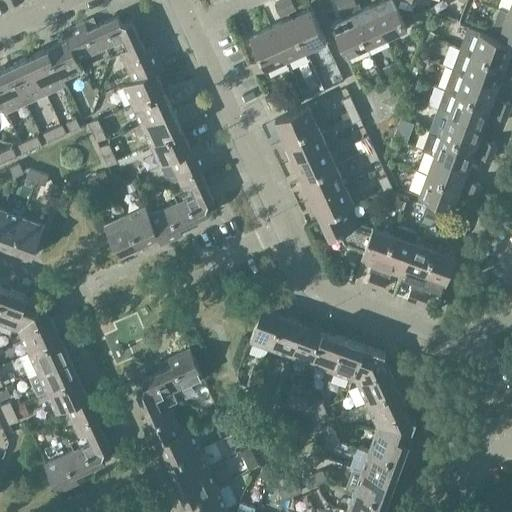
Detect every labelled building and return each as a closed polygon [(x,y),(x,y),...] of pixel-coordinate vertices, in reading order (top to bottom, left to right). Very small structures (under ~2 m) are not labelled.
[(288,12),(283,0),(275,4),(280,16),(288,12)] [(283,0),(288,12),(296,8),(292,0),(283,0)] [(337,0),(336,0),(344,17),(352,14),(345,0),(337,0)] [(345,0),(352,14),(360,10),(355,0),(345,0)] [(394,0),(381,0),(372,5),(387,37),(407,28),(398,6),(394,0)] [(360,10),(352,14),(367,46),(387,37),(372,5),(360,10)] [(511,12),(508,11),(497,7),(492,20),(496,21),(492,30),(511,36),(511,12)] [(312,8),(291,18),(306,50),(326,41),(312,8)] [(352,14),(344,17),(331,23),(346,56),(367,46),(352,14)] [(63,31),(67,39),(68,38),(78,60),(79,59),(107,47),(111,56),(121,52),(134,80),(134,81),(155,71),(156,72),(164,68),(154,47),(146,50),(132,20),(123,25),(118,15),(89,29),(85,21),(63,31)] [(291,18),(271,27),(286,59),(306,50),(291,18)] [(286,59),(271,27),(250,36),(261,59),(265,69),(286,59)] [(506,65),(511,67),(511,66),(511,58),(509,57),(511,48),(511,43),(469,27),(461,48),(506,65)] [(67,39),(47,48),(63,79),(64,78),(83,69),(79,59),(78,60),(68,38),(67,39)] [(47,48),(28,57),(46,94),(67,85),(64,78),(63,79),(47,48)] [(453,69),(498,85),(506,65),(461,48),(453,69)] [(8,66),(27,103),(46,94),(28,57),(8,66)] [(265,69),(261,59),(251,63),(256,73),(265,69)] [(396,63),(385,68),(389,77),(400,72),(396,63)] [(27,103),(8,66),(0,69),(0,100),(3,106),(6,113),(27,103)] [(446,89),(497,108),(500,100),(494,98),(498,85),(453,69),(446,89)] [(164,90),(156,72),(155,71),(134,81),(134,80),(124,84),(133,105),(164,90)] [(497,108),(446,89),(438,109),(449,113),(483,126),(488,114),(494,116),(497,108)] [(173,110),(164,90),(133,105),(142,124),(173,110)] [(265,98),(271,111),(285,104),(279,92),(265,98)] [(342,100),(348,111),(356,107),(350,96),(342,100)] [(497,108),(509,112),(511,104),(500,100),(497,108)] [(275,119),(284,140),(318,125),(308,104),(275,119)] [(356,107),(348,111),(353,123),(361,119),(356,107)] [(509,112),(497,108),(494,116),(506,120),(509,112)] [(182,130),(173,110),(142,124),(151,144),(182,130)] [(449,113),(442,134),(476,146),(483,126),(449,113)] [(67,122),(71,131),(81,127),(76,117),(67,122)] [(89,123),(93,132),(102,128),(98,119),(89,123)] [(53,128),(57,138),(67,133),(62,124),(53,128)] [(284,140),(294,159),(327,145),(318,125),(284,140)] [(57,138),(53,128),(44,132),(48,142),(57,138)] [(93,132),(97,142),(107,137),(102,128),(93,132)] [(191,148),(182,130),(151,144),(161,165),(171,160),(170,159),(192,149),(191,148)] [(423,150),(434,154),(468,166),(473,154),(479,157),(482,148),(476,146),(442,134),(431,130),(423,150)] [(37,135),(28,140),(32,149),(41,145),(37,135)] [(360,139),(366,151),(374,147),(368,135),(360,139)] [(19,144),(23,153),(32,149),(28,140),(19,144)] [(485,140),(482,148),(494,152),(497,145),(485,140)] [(100,147),(104,157),(114,152),(109,143),(100,147)] [(198,145),(191,148),(192,149),(170,159),(171,160),(183,188),(174,192),(178,202),(150,214),(149,215),(159,237),(158,237),(161,245),(183,235),(180,227),(210,213),(205,204),(215,200),(201,170),(209,166),(198,145)] [(294,159),(303,179),(336,164),(327,145),(294,159)] [(3,151),(7,161),(17,156),(12,147),(3,151)] [(366,151),(371,162),(379,158),(374,147),(366,151)] [(482,148),(479,157),(491,161),(494,152),(482,148)] [(114,152),(104,157),(108,166),(118,162),(114,152)] [(434,154),(427,174),(461,187),(468,166),(434,154)] [(20,163),(10,167),(14,177),(24,172),(20,163)] [(303,179),(312,199),(345,184),(336,164),(303,179)] [(26,177),(36,181),(39,171),(30,168),(26,177)] [(39,171),(36,181),(45,185),(49,175),(39,171)] [(96,175),(100,184),(110,180),(105,171),(96,175)] [(461,187),(427,174),(419,196),(453,208),(461,187)] [(100,184),(96,175),(87,179),(91,189),(100,184)] [(392,187),(387,175),(379,179),(384,191),(392,187)] [(467,189),(479,193),(482,185),(470,181),(467,189)] [(312,199),(321,218),(348,206),(349,207),(354,204),(345,184),(312,199)] [(479,193),(467,189),(464,197),(476,201),(479,193)] [(139,246),(158,237),(159,237),(149,215),(150,214),(146,205),(125,214),(139,246)] [(343,246),(363,253),(364,254),(374,227),(361,223),(357,225),(349,207),(348,206),(321,218),(331,239),(339,236),(343,246)] [(0,216),(0,244),(11,249),(23,216),(3,209),(0,216)] [(119,255),(139,246),(125,214),(104,224),(119,255)] [(23,216),(11,249),(33,257),(45,224),(23,216)] [(360,261),(382,268),(394,235),(374,227),(364,254),(363,253),(360,261)] [(382,268),(402,276),(415,242),(394,235),(382,268)] [(402,276),(422,284),(435,250),(415,242),(402,276)] [(435,250),(422,284),(444,292),(456,258),(435,250)] [(367,283),(375,286),(380,274),(372,271),(367,283)] [(380,274),(375,286),(383,289),(388,277),(380,274)] [(408,298),(416,301),(420,289),(412,286),(408,298)] [(27,295),(7,288),(0,305),(0,321),(15,327),(27,295)] [(420,289),(416,301),(424,304),(428,292),(420,289)] [(48,303),(27,295),(15,327),(19,329),(20,333),(52,318),(47,307),(48,303)] [(250,340),(271,348),(283,315),(262,308),(250,340)] [(271,348),(292,355),(304,323),(283,315),(271,348)] [(61,338),(52,318),(20,333),(29,352),(61,338)] [(292,355),(312,363),(324,330),(304,323),(292,355)] [(312,363),(332,370),(344,338),(324,330),(312,363)] [(70,358),(61,338),(29,352),(38,372),(70,358)] [(332,370),(352,378),(364,345),(344,338),(332,370)] [(356,379),(358,383),(389,369),(384,357),(386,353),(364,345),(352,378),(356,379)] [(154,448),(161,444),(161,443),(182,433),(182,432),(169,405),(178,400),(174,391),(204,377),(191,348),(169,358),(172,366),(143,379),(147,389),(137,393),(151,423),(143,426),(154,448)] [(79,377),(70,358),(38,372),(47,392),(79,377)] [(358,383),(367,403),(398,388),(389,369),(358,383)] [(87,396),(79,377),(47,392),(57,412),(67,408),(66,407),(88,397),(87,396)] [(246,388),(256,391),(259,381),(250,378),(246,388)] [(259,381),(256,391),(265,395),(269,385),(259,381)] [(367,403),(376,422),(407,408),(398,388),(367,403)] [(95,392),(87,396),(88,397),(66,407),(67,408),(80,435),(70,440),(74,450),(44,463),(58,492),(80,482),(76,474),(106,461),(101,451),(111,447),(101,425),(97,418),(105,414),(95,392)] [(286,402),(296,406),(300,396),(290,393),(286,402)] [(300,396),(296,406),(306,410),(309,400),(300,396)] [(312,402),(316,411),(325,407),(321,397),(312,402)] [(1,405),(5,415),(15,410),(10,401),(1,405)] [(325,407),(316,411),(320,421),(330,416),(325,407)] [(378,426),(376,430),(409,442),(417,420),(412,419),(407,408),(376,422),(378,426)] [(15,410),(5,415),(9,424),(19,419),(15,410)] [(229,424),(233,433),(243,429),(239,420),(229,424)] [(323,427),(327,436),(337,432),(333,422),(323,427)] [(161,444),(170,463),(201,448),(191,428),(182,432),(182,433),(161,443),(161,444)] [(243,429),(233,433),(238,443),(247,438),(243,429)] [(376,430),(369,450),(401,462),(409,442),(376,430)] [(337,432),(327,436),(332,446),(341,441),(337,432)] [(311,452),(321,456),(324,446),(314,443),(311,452)] [(241,450),(245,460),(255,455),(251,446),(241,450)] [(170,463),(179,482),(210,468),(201,448),(170,463)] [(369,450),(362,471),(394,483),(401,462),(369,450)] [(307,462),(314,464),(317,466),(321,456),(311,452),(307,462)] [(255,455),(245,460),(250,469),(259,464),(255,455)] [(260,476),(269,479),(273,469),(263,466),(260,476)] [(179,482),(188,502),(219,488),(210,468),(179,482)] [(273,469),(269,479),(279,483),(283,473),(273,469)] [(313,474),(318,484),(327,480),(323,470),(313,474)] [(362,471),(354,491),(386,503),(394,483),(362,471)] [(318,484),(313,474),(304,479),(308,488),(318,484)] [(289,486),(293,495),(302,491),(298,481),(289,486)] [(293,495),(289,486),(279,490),(284,499),(293,495)] [(188,502),(192,511),(217,511),(228,507),(219,488),(188,502)] [(354,491),(347,511),(349,511),(382,511),(386,503),(354,491)]
